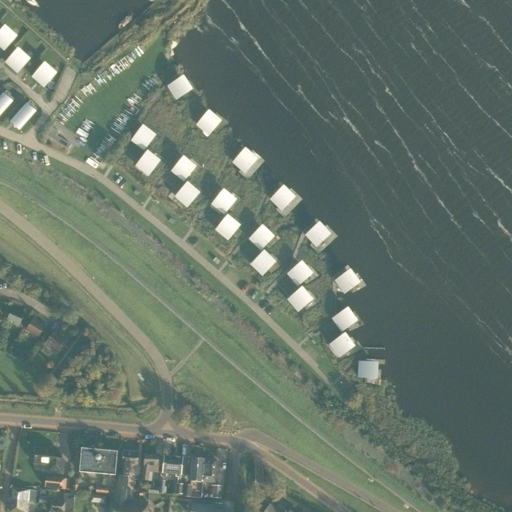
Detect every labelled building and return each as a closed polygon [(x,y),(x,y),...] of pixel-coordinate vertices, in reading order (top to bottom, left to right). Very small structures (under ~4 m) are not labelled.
[(4,29),(0,32),(0,46),(5,51),(15,39),(4,29)] [(6,63),(18,73),(28,62),(17,52),(6,63)] [(33,77),(45,88),(55,76),(43,66),(33,77)] [(169,87),(177,100),(190,92),(181,79),(169,87)] [(5,93),(0,99),(0,115),(13,100),(5,93)] [(12,122),(20,129),(37,110),(29,103),(12,122)] [(207,114),(198,126),(209,135),(219,124),(207,114)] [(143,127),(132,141),(144,150),(155,136),(143,127)] [(58,133),(51,128),(45,136),(67,150),(70,145),(56,136),(58,133)] [(234,163),(245,173),(255,162),(244,152),(234,163)] [(159,162),(147,153),(137,166),(149,176),(159,162)] [(172,172),(184,182),(194,170),(182,160),(172,172)] [(199,194),(187,184),(176,197),(187,207),(199,194)] [(282,189),(271,200),(282,211),(293,200),(282,189)] [(222,193),(213,205),(224,214),(234,203),(222,193)] [(217,231),(228,240),(238,228),(226,219),(217,231)] [(307,236),(317,247),(328,237),(318,226),(307,236)] [(250,240),(261,250),(272,239),(261,229),(250,240)] [(262,251),(250,264),(261,274),(273,261),(262,251)] [(288,275),(299,286),(310,276),(300,265),(288,275)] [(336,282),(345,294),(357,285),(348,273),(336,282)] [(298,312),(310,302),(300,290),(288,300),(298,312)] [(25,313),(13,307),(8,319),(16,322),(14,325),(19,327),(25,313)] [(333,319),(342,332),(355,323),(346,311),(333,319)] [(33,336),(37,339),(45,325),(34,318),(27,329),(35,333),(33,336)] [(47,342),(54,347),(52,349),(56,352),(65,340),(55,332),(47,342)] [(331,345),(340,358),(352,349),(343,336),(331,345)] [(359,364),(359,378),(361,378),(375,378),(375,364),(359,364)] [(58,450),(50,449),(50,450),(36,449),(34,464),(49,466),(49,473),(63,474),(64,460),(57,459),(58,450)] [(83,473),(92,473),(94,450),(82,449),(80,472),(83,473)] [(106,451),(94,450),(92,473),(104,474),(106,451)] [(118,452),(106,451),(104,474),(113,475),(113,479),(115,479),(115,482),(118,483),(119,477),(119,471),(116,471),(118,452)] [(119,471),(119,477),(129,478),(130,465),(138,466),(139,454),(123,453),(122,464),(120,464),(119,471)] [(161,456),(145,454),(144,471),(143,471),(142,480),(148,481),(149,472),(158,473),(158,467),(160,467),(161,456)] [(183,458),(165,456),(164,473),(181,475),(183,458)] [(202,482),(203,476),(204,459),(192,458),(190,475),(191,475),(191,481),(196,482),(202,482)] [(204,459),(203,476),(202,482),(207,483),(214,483),(217,461),(204,459)] [(67,479),(46,477),(45,487),(66,490),(67,479)] [(129,478),(119,477),(118,483),(117,490),(117,495),(116,500),(111,500),(109,511),(147,511),(149,503),(129,502),(131,490),(128,489),(129,478)] [(192,486),(184,485),(183,497),(191,497),(192,486)] [(222,487),(212,486),(212,494),(212,499),(221,499),(222,487)] [(12,501),(30,503),(34,503),(35,498),(30,497),(31,491),(13,489),(12,501)] [(49,511),(63,511),(64,511),(73,511),(74,495),(65,495),(64,503),(51,502),(49,511)] [(28,511),(30,503),(12,501),(10,511),(28,511)]
